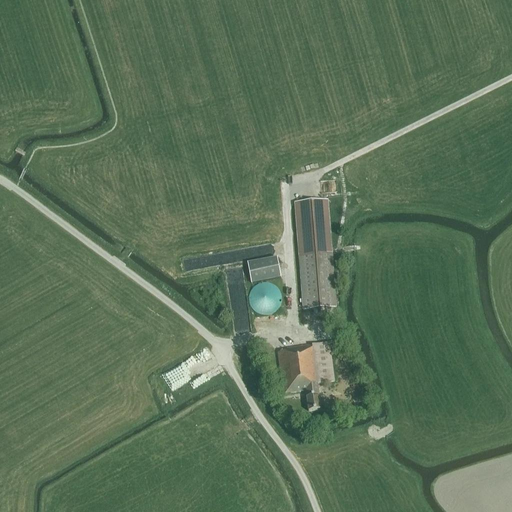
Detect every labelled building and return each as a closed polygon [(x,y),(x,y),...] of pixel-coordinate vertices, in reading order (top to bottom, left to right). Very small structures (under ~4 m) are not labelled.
[(299,257),(303,311),(336,308),(328,201),(295,204),(299,257)] [(248,264),(251,284),(281,278),(277,259),(248,264)] [(281,302),(282,299),(281,297),(281,294),(279,291),(278,289),(276,287),(273,285),(271,284),(268,283),(265,283),(262,284),(259,284),(257,286),(254,288),(253,290),(251,292),(250,295),(249,298),(249,301),(250,303),(251,306),(252,309),(254,311),(257,313),(259,314),(262,315),(265,315),(268,315),(270,315),(273,314),(276,312),(278,310),(279,308),(281,305),(281,302)] [(325,340),(335,339),(333,321),(322,322),(325,340)] [(318,384),(335,382),(330,343),(288,348),(288,351),(278,353),(284,394),(306,391),(309,412),(321,410),(318,384)]
